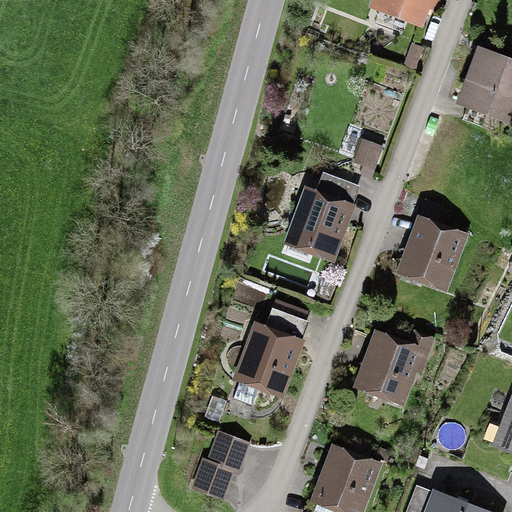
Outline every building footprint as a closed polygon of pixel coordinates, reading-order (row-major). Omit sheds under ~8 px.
[(427,0),(376,0),(375,5),(420,22),(427,0)] [(416,73),(423,51),(410,47),(403,69),(416,73)] [(507,118),(511,104),(511,64),(481,53),(463,101),(469,103),(462,119),(491,130),(497,114),(507,118)] [(374,173),(382,151),(362,144),(354,167),(374,173)] [(316,195),(309,192),(293,235),(312,242),(310,248),(331,256),(347,214),(343,205),(351,183),(324,173),(316,195)] [(423,277),(444,285),(462,236),(428,224),(422,221),(406,264),(425,271),(423,277)] [(300,319),(273,309),(265,330),(258,328),(240,376),(241,377),(233,398),(252,405),(260,384),(280,391),(296,349),(292,340),(300,319)] [(413,332),(407,346),(379,335),(363,378),(382,385),(380,392),(401,399),(418,352),(426,355),(432,340),(413,332)] [(213,395),(205,417),(219,422),(227,401),(213,395)] [(496,442),(495,444),(511,450),(511,402),(503,425),(505,426),(498,443),(496,442)] [(194,487),(222,498),(233,469),(237,471),(248,443),(220,433),(209,461),(205,459),(194,487)] [(353,511),(358,511),(376,465),(336,450),(317,498),(353,511)] [(416,465),(424,468),(428,459),(420,455),(416,465)] [(427,511),(435,493),(417,486),(407,511),(427,511)] [(484,511),(435,493),(427,511),(484,511)]
